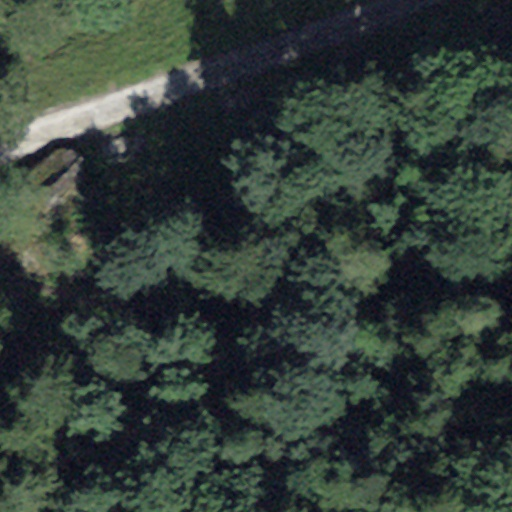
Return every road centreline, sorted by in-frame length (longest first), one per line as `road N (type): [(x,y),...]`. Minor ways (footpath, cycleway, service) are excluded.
road 1 (track): [(0,276),(96,307),(191,318),(511,296)]
road 2 (track): [(0,150),(406,0)]
